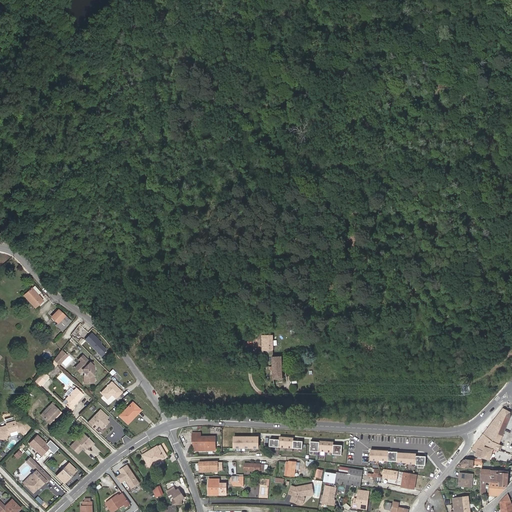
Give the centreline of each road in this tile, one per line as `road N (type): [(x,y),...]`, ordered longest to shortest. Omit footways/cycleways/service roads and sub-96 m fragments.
road 1 (tertiary): [(168,425),(202,419),(466,429)]
road 2 (residential): [(168,425),(91,317),(11,250),(0,250)]
road 3 (tertiary): [(55,511),(110,461),(168,425)]
